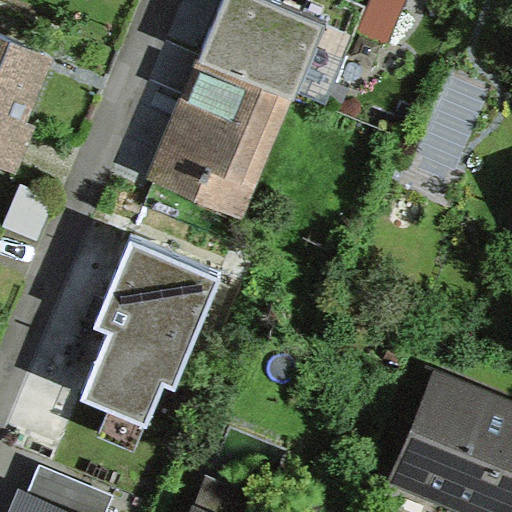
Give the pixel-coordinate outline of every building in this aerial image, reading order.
[(336,32),(251,0),(233,0),(198,93),(269,120),(282,86),(311,97),(336,32)] [(405,4),(394,0),(383,0),(369,36),(389,44),(405,4)] [(58,65),(0,42),(0,164),(16,170),(58,65)] [(247,176),(269,120),(198,93),(162,188),(254,223),(269,185),(247,176)] [(511,511),(511,408),(441,380),(399,482),(471,511),(511,511)] [(78,511),(33,493),(24,511),(78,511)]
